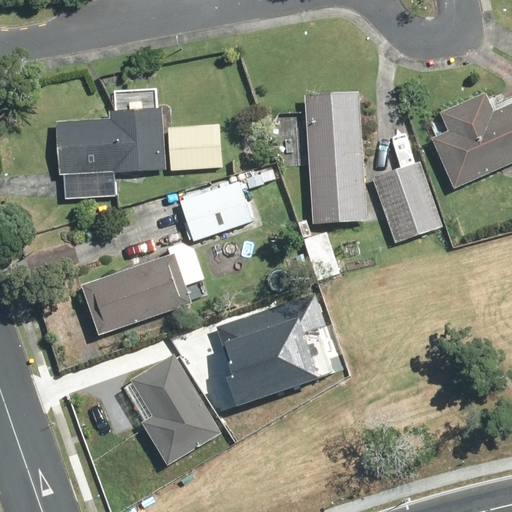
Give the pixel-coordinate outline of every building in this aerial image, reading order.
[(56,176),(65,176),(66,199),(116,197),(115,174),(224,169),(222,130),(166,133),(165,107),(158,107),(158,91),(112,93),(113,109),(113,118),(53,121),(56,176)] [(310,94),(314,225),(365,224),(361,92),(310,94)] [(511,102),(496,109),(489,94),(439,116),(447,132),(434,137),(458,190),(511,165),(511,102)] [(422,165),(373,183),(397,245),(415,238),(435,231),(446,227),(422,165)] [(246,179),(177,198),(188,240),(257,221),(246,179)] [(344,273),(327,231),(296,243),(312,286),(344,273)] [(177,257),(81,284),(96,335),(191,308),(185,287),(177,257)] [(215,322),(239,402),(324,377),(309,327),(325,322),(316,292),(215,322)] [(155,418),(142,425),(168,468),(223,435),(174,354),(132,379),(155,418)]
